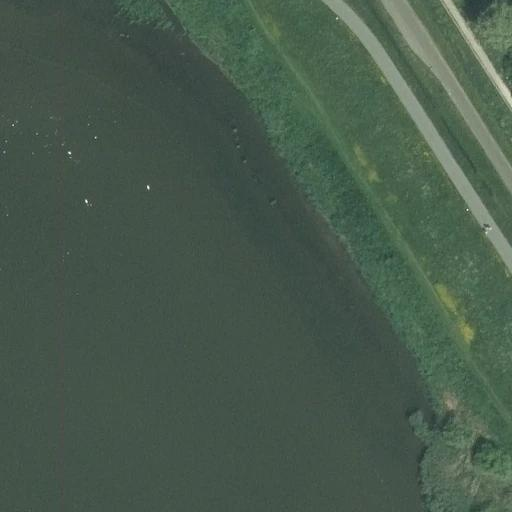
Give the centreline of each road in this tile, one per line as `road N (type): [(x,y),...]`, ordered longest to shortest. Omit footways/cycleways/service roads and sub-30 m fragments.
road 1 (unclassified): [(511,181),(395,0)]
road 2 (unknown): [(511,103),(445,0)]
